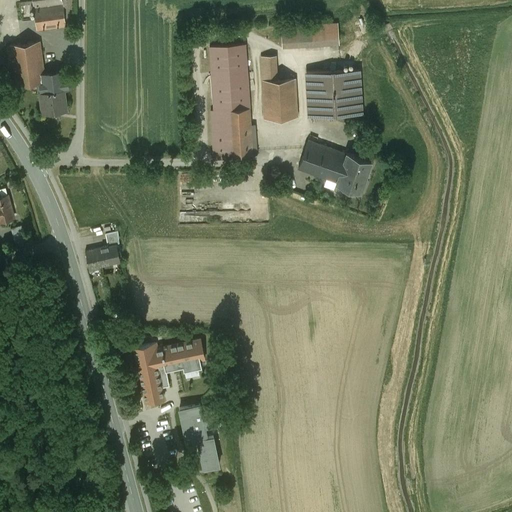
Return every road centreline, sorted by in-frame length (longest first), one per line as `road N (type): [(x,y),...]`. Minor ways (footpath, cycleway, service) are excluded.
road 1 (unclassified): [(332,126),(281,126),(259,165),(75,163),(66,156)]
road 2 (secondary): [(137,511),(63,243)]
road 3 (unclassified): [(66,156),(79,137),(81,0)]
